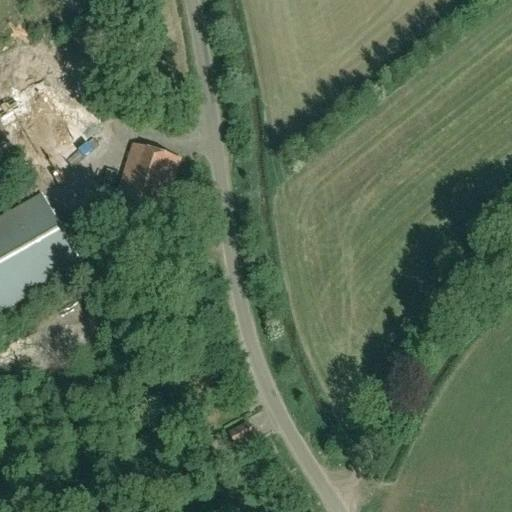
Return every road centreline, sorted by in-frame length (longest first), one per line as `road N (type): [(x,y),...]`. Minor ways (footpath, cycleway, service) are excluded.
road 1 (unclassified): [(337,511),(299,454),(244,331),(192,0)]
road 2 (track): [(336,511),(415,350),(511,255)]
